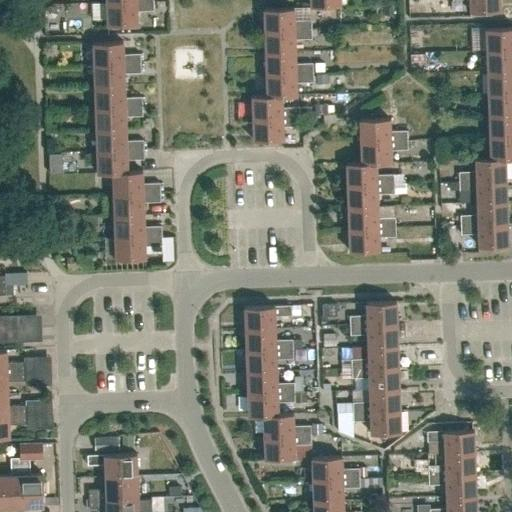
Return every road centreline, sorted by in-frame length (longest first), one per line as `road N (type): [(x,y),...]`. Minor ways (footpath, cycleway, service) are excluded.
road 1 (residential): [(185,277),(183,195),(193,171),(216,157),(272,155),(307,185),(310,273)]
road 2 (residential): [(66,406),(64,281),(185,277)]
road 3 (residential): [(450,271),(452,361),(481,392),(511,391)]
road 4 (residential): [(310,273),(450,271)]
road 5 (residential): [(185,277),(310,273)]
road 6 (residential): [(186,402),(185,277)]
road 7 (residential): [(239,511),(186,402)]
road 8 (residential): [(66,406),(186,402)]
